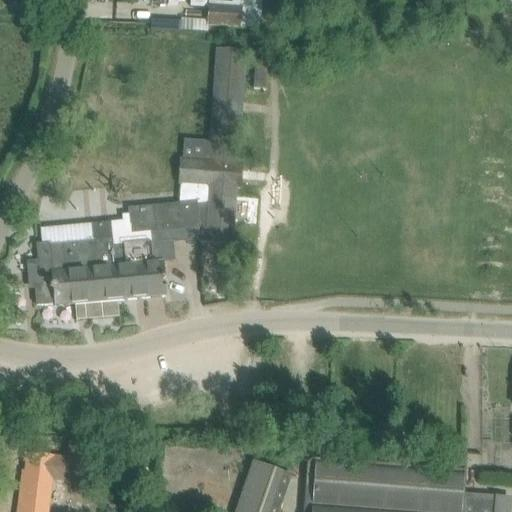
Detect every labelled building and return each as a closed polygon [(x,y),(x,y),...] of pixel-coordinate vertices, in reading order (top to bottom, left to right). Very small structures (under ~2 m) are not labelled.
[(233,0),(233,3),(243,3),(242,26),(262,27),(262,0),(233,0)] [(210,4),(209,24),(241,26),(242,6),(210,4)] [(473,38),(478,36),(481,30),(479,26),(474,23),(470,24),(467,29),(469,35),(473,38)] [(182,161),(179,204),(198,203),(200,228),(212,229),(212,238),(228,239),(228,230),(235,231),(238,189),(240,189),(242,165),(237,165),(243,83),(245,63),(246,53),(218,51),(211,143),(185,141),(183,161),(182,161)] [(479,157),(477,205),(505,207),(504,223),(511,223),(511,194),(505,194),(506,159),(479,157)] [(38,263),(30,264),(32,289),(35,289),(36,307),(42,306),(55,305),(55,307),(75,306),(76,322),(120,318),(118,302),(167,297),(165,277),(164,263),(154,264),(152,242),(142,243),(142,235),(200,230),(200,228),(198,203),(179,204),(128,208),(130,232),(111,234),(110,224),(61,228),(41,230),(42,244),(36,245),(38,263)] [(47,511),(51,481),(143,493),(148,454),(125,451),(125,454),(107,451),(107,449),(71,444),(68,461),(27,455),(23,479),(28,479),(24,510),(20,509),(19,511),(47,511)] [(315,461),(314,479),(307,478),(304,511),(510,511),(511,497),(495,496),(494,504),(463,502),(465,473),(315,461)] [(254,464),(236,511),(278,511),(291,477),(254,464)]
